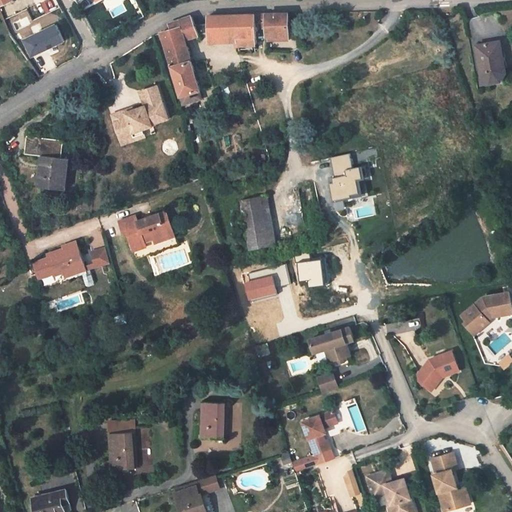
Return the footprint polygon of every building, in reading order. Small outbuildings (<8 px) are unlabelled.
[(256,23),(266,23),(266,14),(255,15),(256,23)] [(266,23),(267,37),(277,36),(289,36),(288,14),(276,14),(266,14),(266,23)] [(208,39),(236,38),(256,37),(256,23),(255,15),(207,16),(208,39)] [(181,27),(185,40),(198,37),(191,16),(169,25),(171,30),(181,27)] [(184,105),(202,99),(199,91),(201,91),(192,61),(187,63),(185,53),(181,42),(185,40),(181,27),(171,30),(162,33),(184,105)] [(34,53),(18,31),(10,36),(26,58),(34,53)] [(237,46),(257,46),(256,37),(236,38),(237,46)] [(502,52),(501,41),(478,45),(483,72),(503,68),(500,52),(502,52)] [(169,117),(157,85),(140,91),(145,105),(126,112),(127,117),(115,122),(123,144),(136,139),(133,132),(153,125),(152,123),(169,117)] [(493,105),(487,107),(491,119),(497,118),(493,105)] [(112,114),(115,122),(127,117),(126,112),(133,109),(133,107),(112,114)] [(487,107),(480,109),(483,121),(491,119),(487,107)] [(64,149),(64,140),(28,136),(26,154),(44,156),(41,184),(52,185),(64,187),(68,159),(63,158),(55,157),(56,148),(64,149)] [(63,158),(64,149),(56,148),(55,157),(63,158)] [(233,179),(231,172),(223,174),(225,181),(233,179)] [(278,244),(268,194),(242,200),(251,250),(278,244)] [(178,244),(166,211),(138,221),(136,215),(120,221),(124,232),(127,231),(138,258),(178,244)] [(86,271),(77,242),(63,247),(64,249),(48,255),(49,258),(35,263),(38,272),(53,267),(55,274),(56,276),(64,273),(74,270),(75,274),(86,271)] [(107,246),(92,250),(96,264),(110,261),(107,246)] [(53,267),(38,272),(41,279),(55,274),(53,267)] [(511,313),(511,307),(510,292),(484,297),(463,315),(468,321),(465,323),(475,335),(490,322),(489,321),(493,317),(511,313)] [(351,356),(347,342),(354,340),(350,326),(309,340),(314,353),(325,350),(329,363),(351,356)] [(454,351),(432,358),(420,372),(421,379),(427,383),(433,376),(435,378),(439,378),(442,373),(447,371),(448,374),(460,369),(454,351)] [(504,369),(511,363),(511,356),(511,355),(499,362),(504,369)] [(319,378),(321,385),(336,380),(334,373),(319,378)] [(432,387),(439,378),(435,378),(433,376),(427,383),(432,387)] [(321,385),(324,393),(339,388),(336,380),(321,385)] [(227,439),(229,402),(203,401),(201,437),(227,439)] [(330,441),(325,429),(342,422),(338,410),(306,422),(318,455),(335,448),(332,440),(330,441)] [(134,421),(110,422),(112,469),(137,468),(134,421)] [(454,452),(432,458),(436,473),(434,474),(444,511),(461,506),(459,500),(469,497),(467,488),(459,490),(453,469),(459,468),(454,452)] [(354,469),(343,472),(350,497),(362,494),(354,469)] [(417,511),(405,479),(391,483),(387,471),(366,479),(373,499),(388,494),(392,505),(389,506),(390,511),(417,511)] [(202,480),(195,483),(196,485),(199,494),(200,494),(206,491),(202,480)] [(206,511),(200,494),(199,494),(196,485),(176,492),(179,500),(178,501),(181,511),(206,511)] [(70,502),(67,489),(33,497),(36,511),(66,511),(64,503),(70,502)] [(469,497),(459,500),(461,506),(471,503),(469,497)]
